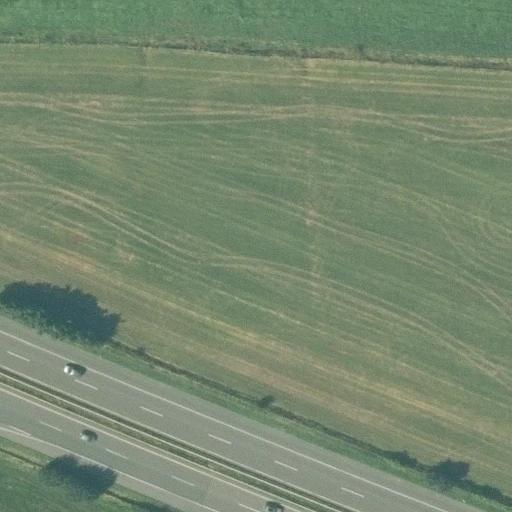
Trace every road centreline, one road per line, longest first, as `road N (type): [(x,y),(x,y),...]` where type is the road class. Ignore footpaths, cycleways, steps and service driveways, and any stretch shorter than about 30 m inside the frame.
road 1 (motorway): [(441,511),(0,338)]
road 2 (motorway): [(0,400),(277,511)]
